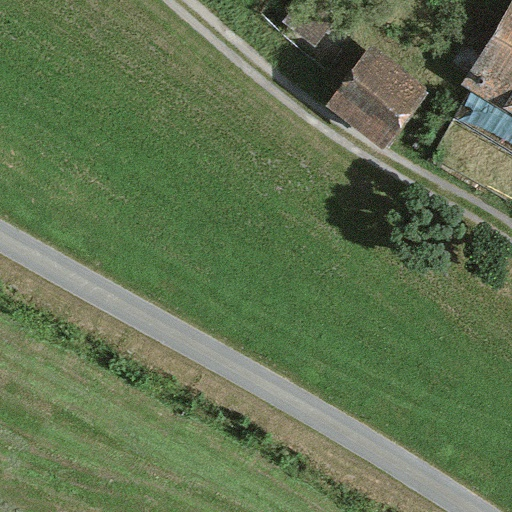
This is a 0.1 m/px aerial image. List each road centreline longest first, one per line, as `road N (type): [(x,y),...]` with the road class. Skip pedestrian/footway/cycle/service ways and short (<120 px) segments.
road 1 (unclassified): [(0,235),(473,511)]
road 2 (track): [(178,0),(359,142),(511,235)]
